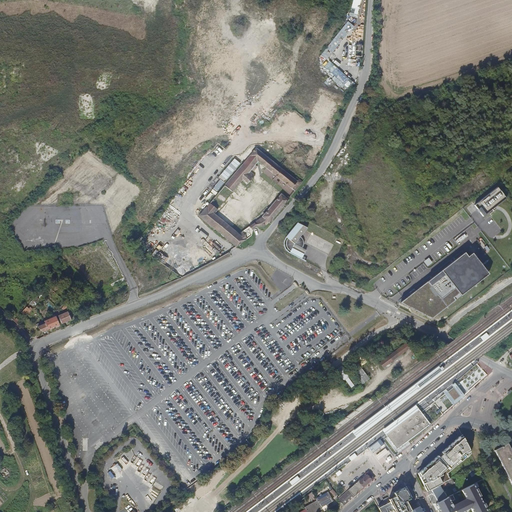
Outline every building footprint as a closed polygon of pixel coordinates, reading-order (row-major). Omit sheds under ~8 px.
[(353,0),(352,6),(359,8),(361,0),(353,0)] [(348,21),(322,54),(327,59),(354,25),(348,21)] [(354,58),(362,59),(362,48),(356,47),(354,58)] [(330,61),(324,66),(326,67),(324,70),(335,80),(337,78),(350,89),(355,83),(330,61)] [(383,108),(372,103),(367,112),(378,118),(383,108)] [(295,192),(302,183),(258,146),(242,164),(199,217),(236,247),(237,247),(242,243),(251,236),(253,230),(255,227),(263,227),(269,223),(287,201),(288,200),(281,195),(263,217),(238,237),(212,215),(243,176),(248,180),(255,172),(252,169),(256,164),(254,162),(256,160),(294,191),(295,192)] [(229,178),(239,161),(234,158),(227,169),(226,168),(222,174),(229,178)] [(504,199),(496,188),(473,205),(481,217),(504,199)] [(290,253),(289,254),(300,260),(305,254),(301,250),(305,242),(302,236),(307,230),(297,223),(287,236),(288,237),(286,241),(286,244),(287,248),(290,253)] [(311,246),(305,242),(301,250),(305,254),(311,246)] [(468,259),(465,255),(400,305),(432,321),(489,276),(473,255),(468,259)] [(29,307),(23,314),(27,317),(33,310),(29,307)] [(59,316),(62,324),(71,320),(68,312),(59,316)] [(57,317),(46,322),(46,323),(49,329),(60,325),(57,317)] [(46,323),(38,327),(43,332),(49,329),(46,323)] [(382,364),(386,369),(412,350),(408,345),(388,359),(386,357),(380,361),(382,364)] [(359,359),(364,366),(369,363),(365,356),(359,359)] [(351,388),(355,386),(349,378),(350,377),(345,370),(342,366),(335,372),(338,376),(343,382),(345,381),(351,388)] [(439,367),(352,432),(356,437),(443,372),(439,367)] [(371,380),(363,368),(356,374),(364,385),(371,380)] [(455,382),(443,391),(445,394),(454,405),(465,396),(455,383),(455,382)] [(373,402),(370,399),(334,426),(337,429),(373,402)] [(383,431),(386,435),(391,441),(393,444),(398,450),(404,446),(402,443),(399,440),(398,439),(395,434),(392,431),(400,425),(420,410),(416,405),(383,431)] [(400,425),(392,431),(395,434),(398,439),(399,440),(402,443),(404,446),(418,435),(431,425),(422,412),(420,410),(400,425)] [(419,478),(426,492),(439,485),(442,484),(450,480),(447,475),(467,456),(470,454),(461,435),(432,461),(418,473),(418,474),(420,477),(419,477),(419,478)] [(380,444),(378,441),(369,448),(373,452),(378,448),(381,446),(380,444)] [(511,455),(511,452),(506,443),(493,449),(511,487),(511,455)] [(378,460),(388,452),(385,448),(375,456),(378,460)] [(336,499),(341,506),(344,503),(367,485),(370,482),(372,480),(367,473),(357,480),(358,482),(336,499)] [(454,484),(452,479),(450,480),(442,484),(444,487),(446,486),(447,488),(454,484)] [(486,495),(490,493),(484,482),(476,486),(480,495),(485,493),(486,495)] [(443,500),(446,498),(439,485),(426,492),(433,505),(443,500)] [(390,503),(378,508),(379,511),(390,511),(393,510),(393,511),(408,511),(410,511),(405,502),(411,499),(405,487),(394,493),(395,496),(389,500),(390,503)] [(463,491),(433,505),(436,511),(451,511),(471,502),(470,501),(469,502),(463,491)] [(315,501),(320,508),(332,501),(327,492),(314,499),(315,501)] [(490,510),(497,506),(496,506),(490,493),(486,495),(485,495),(491,506),(489,507),(490,510)] [(306,511),(315,511),(321,509),(320,508),(315,501),(304,508),(305,510),(306,511)] [(187,511),(185,508),(186,507),(184,503),(177,508),(180,511),(179,511),(187,511)]
